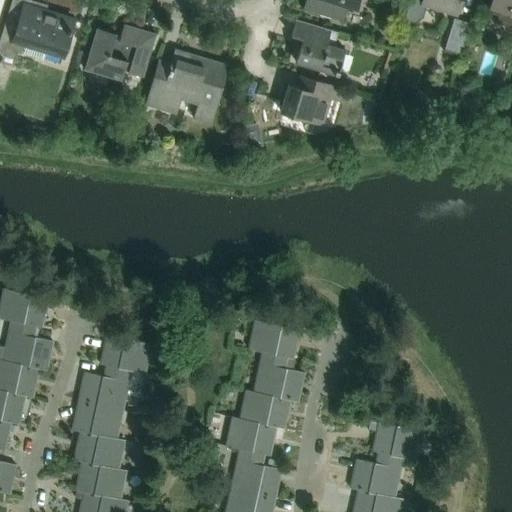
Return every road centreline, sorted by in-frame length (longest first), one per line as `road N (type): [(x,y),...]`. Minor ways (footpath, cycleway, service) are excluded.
road 1 (residential): [(337,323),(308,428),(299,511)]
road 2 (residential): [(77,328),(26,511)]
